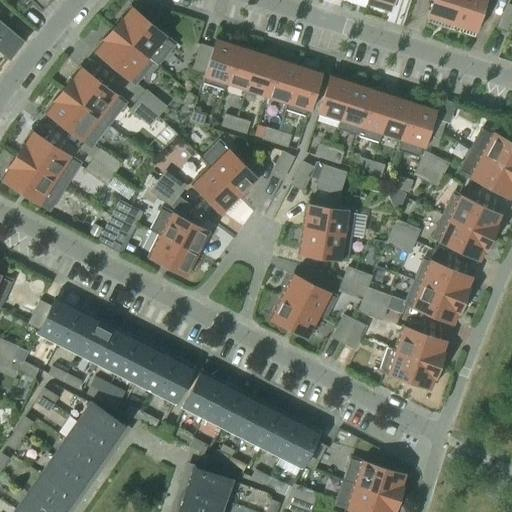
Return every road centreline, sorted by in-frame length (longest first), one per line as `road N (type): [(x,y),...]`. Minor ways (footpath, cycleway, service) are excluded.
road 1 (residential): [(511,82),(266,0)]
road 2 (residential): [(444,437),(239,335)]
road 3 (residential): [(187,309),(242,237),(256,233),(266,248),(239,335)]
road 4 (residential): [(187,309),(0,215)]
road 5 (residential): [(511,262),(444,437)]
road 6 (residential): [(0,106),(83,0)]
